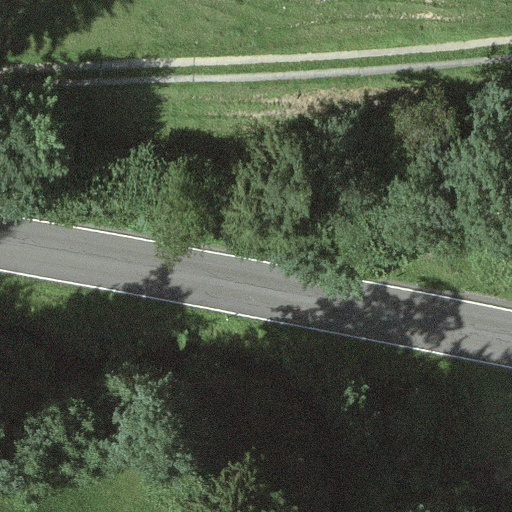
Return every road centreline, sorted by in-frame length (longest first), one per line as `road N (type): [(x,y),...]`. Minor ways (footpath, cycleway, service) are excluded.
road 1 (tertiary): [(0,247),(511,341)]
road 2 (track): [(0,86),(406,62),(511,48)]
